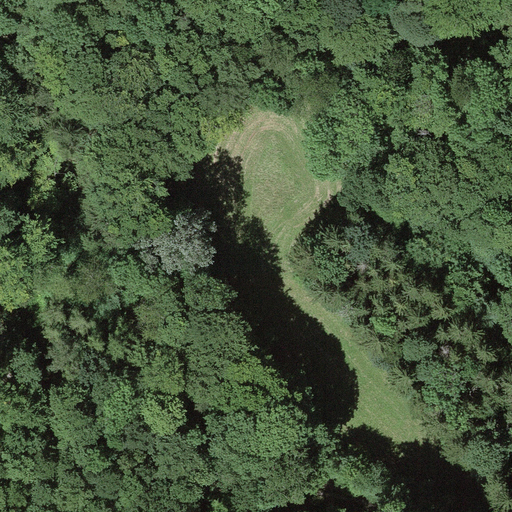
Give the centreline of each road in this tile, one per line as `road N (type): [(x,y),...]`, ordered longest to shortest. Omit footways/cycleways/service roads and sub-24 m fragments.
road 1 (track): [(0,378),(65,413),(225,476),(419,511)]
road 2 (track): [(65,413),(25,265),(28,196),(0,144)]
